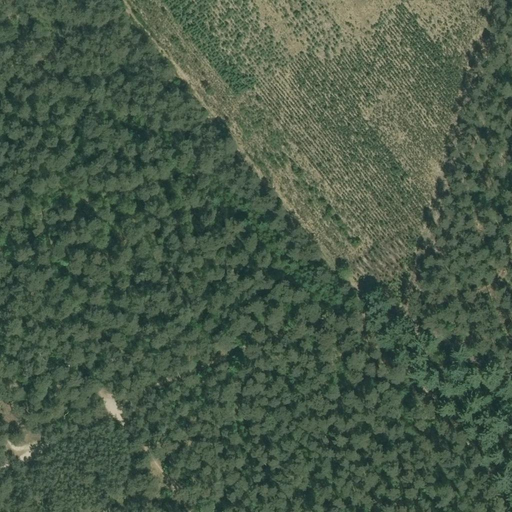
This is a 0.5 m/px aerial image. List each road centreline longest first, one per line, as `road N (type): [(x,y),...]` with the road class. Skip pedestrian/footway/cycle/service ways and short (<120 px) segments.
road 1 (track): [(0,230),(241,159),(363,303)]
road 2 (track): [(363,303),(119,417)]
road 3 (track): [(119,417),(0,252)]
road 4 (track): [(511,378),(363,303)]
